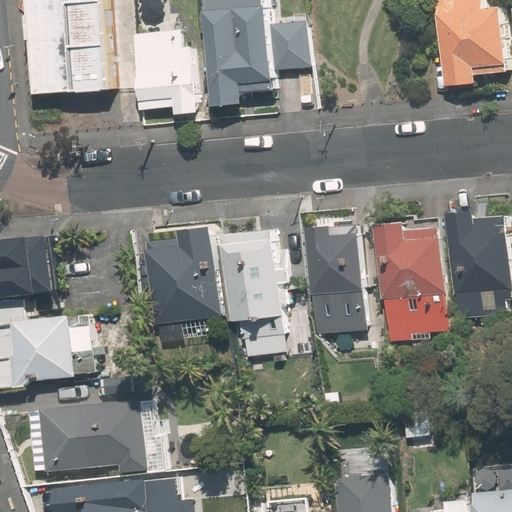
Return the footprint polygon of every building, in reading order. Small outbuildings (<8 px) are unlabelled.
[(39,0),(45,93),(128,88),(122,0),(39,0)] [(215,0),(223,104),(255,102),(254,83),(287,81),(286,69),(317,66),(314,20),(283,22),(281,0),(215,0)] [(502,0),(451,0),(455,84),(492,82),(491,72),(511,71),(511,4),(503,5),(502,0)] [(204,29),(140,34),(146,109),(185,106),(185,112),(210,111),(204,29)] [(491,207),(459,208),(463,316),(511,314),(511,308),(511,294),(511,293),(511,212),(491,213),(491,207)] [(388,218),(388,227),(396,340),(427,338),(426,330),(459,327),(452,225),(423,227),(422,215),(388,218)] [(344,220),(315,221),(322,335),(377,332),(371,231),(345,232),(344,220)] [(233,309),(226,222),(192,224),(193,240),(158,243),(165,336),(222,332),(220,310),(233,309)] [(0,233),(0,293),(19,291),(40,290),(72,287),(65,226),(0,233)] [(289,228),(236,230),(239,318),(292,316),(289,228)] [(19,291),(0,293),(0,383),(29,377),(23,316),(43,314),(40,290),(19,291)] [(23,316),(29,377),(87,372),(82,311),(43,314),(23,316)] [(160,466),(156,392),(54,398),(55,416),(39,417),(41,463),(124,458),(125,468),(160,466)] [(402,511),(400,472),(344,475),(345,511),(402,511)] [(67,511),(189,511),(186,475),(157,478),(157,473),(65,482),(67,511)] [(315,483),(268,485),(269,511),(340,511),(340,508),(316,509),(315,483)] [(511,511),(511,488),(482,490),(483,511),(511,511)] [(479,511),(478,492),(451,494),(452,511),(479,511)]
